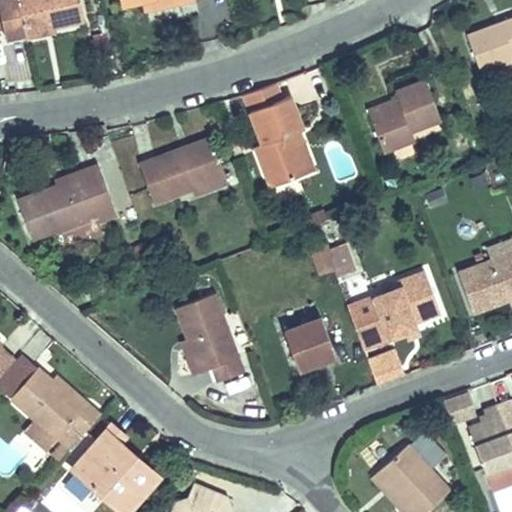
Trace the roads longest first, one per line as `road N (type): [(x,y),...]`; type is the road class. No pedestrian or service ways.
road 1 (residential): [(0,122),(178,84),(393,0)]
road 2 (residential): [(0,264),(154,401),(219,441),(292,459)]
road 3 (residential): [(292,459),(335,425),(511,357)]
